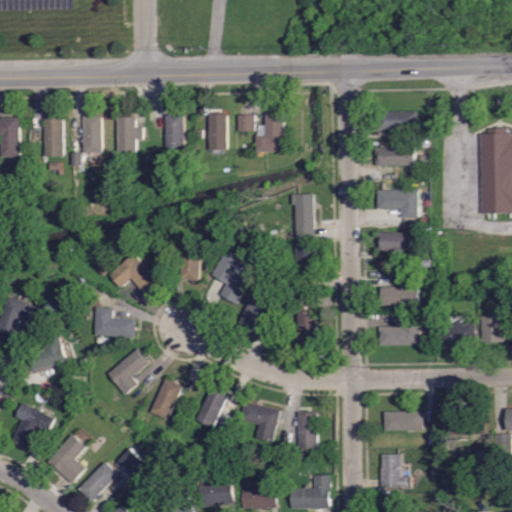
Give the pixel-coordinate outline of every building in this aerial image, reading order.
[(287,152),(260,152),(259,135),(263,135),(263,126),(269,126),(269,112),(287,112),(287,152)] [(419,112),(419,130),(381,130),(381,112),(419,112)] [(230,150),(212,151),(211,114),(230,114),(230,150)] [(187,154),(169,154),(168,115),(186,115),(187,154)] [(259,131),(242,131),(242,115),(259,115),(259,131)] [(106,153),(88,153),(88,117),(106,116),(106,153)] [(22,157),(4,158),(3,137),(0,137),(0,121),(3,121),(3,118),(21,117),(22,157)] [(141,129),(147,129),(148,142),(141,142),(141,156),(123,157),(122,118),(140,118),(141,129)] [(66,156),(48,157),(47,120),(65,119),(66,156)] [(206,138),(198,138),(198,129),(206,129),(206,138)] [(509,134),(511,134),(511,213),(483,213),(482,134),(490,134),(490,129),(509,129),(509,134)] [(417,166),(380,166),(380,148),(417,148),(417,166)] [(63,171),(52,171),(52,163),(63,163),(63,171)] [(420,218),(404,218),(404,210),(381,210),(381,192),(420,192),(420,218)] [(318,232),(300,233),(300,204),(296,204),(296,194),(318,194),(318,232)] [(432,226),(423,226),(423,218),(432,218),(432,226)] [(267,234),(255,236),(254,224),(266,223),(267,234)] [(245,230),(243,234),(237,231),(239,226),(245,230)] [(417,234),(417,252),(381,252),(381,233),(417,234)] [(206,244),(203,281),(185,280),(188,243),(206,244)] [(319,281),(300,282),(300,244),(318,244),(319,281)] [(239,254),(237,257),(250,265),(252,261),(262,267),(240,303),(225,293),(231,283),(217,274),(232,250),(239,254)] [(165,285),(151,297),(136,280),(126,289),(115,276),(139,255),(165,285)] [(108,270),(103,275),(98,270),(103,265),(108,270)] [(90,282),(85,291),(79,287),(84,278),(90,282)] [(96,291),(91,296),(86,290),(90,285),(96,291)] [(420,287),(420,305),(383,305),(383,287),(420,287)] [(284,292),(279,298),(275,295),(279,289),(284,292)] [(282,305),(275,318),(267,314),(257,336),(240,327),(257,292),(282,305)] [(38,307),(32,322),(24,319),(15,341),(0,334),(0,328),(12,297),(38,307)] [(304,310),(302,310),(293,310),(293,297),(304,297),(304,310)] [(55,314),(50,328),(34,322),(39,308),(55,314)] [(116,310),(116,319),(138,320),(137,339),(98,336),(99,309),(116,310)] [(320,310),(320,344),(302,344),(302,310),(304,310),(320,310)] [(506,320),(511,320),(511,337),(507,337),(507,342),(485,343),(484,318),(506,317),(506,320)] [(464,323),(477,323),(477,347),(441,348),(441,323),(453,323),(453,318),(464,318),(464,323)] [(421,319),(421,346),(382,345),(382,328),(405,328),(405,319),(421,319)] [(69,362),(34,371),(29,354),(46,349),(44,340),(62,335),(69,362)] [(152,363),(134,379),(139,385),(127,394),(110,374),(140,349),(152,363)] [(184,388),(169,420),(153,412),(168,380),(184,388)] [(231,395),(215,428),(199,420),(215,387),(231,395)] [(58,418),(51,432),(43,428),(32,449),(23,445),(16,441),(27,420),(19,416),(26,402),(58,418)] [(283,411),(275,443),(259,438),(262,426),(244,421),(248,403),(283,411)] [(486,412),(486,435),(450,435),(450,412),(486,412)] [(320,448),(302,449),(301,413),(319,413),(320,448)] [(425,413),(425,431),(388,431),(388,413),(425,413)] [(236,420),(229,433),(220,429),(228,415),(236,420)] [(89,448),(79,460),(89,469),(76,484),(52,462),(76,435),(89,448)] [(163,438),(160,443),(155,440),(159,435),(163,438)] [(511,455),(497,456),(497,435),(511,435),(511,455)] [(149,464),(137,477),(120,460),(133,448),(149,464)] [(291,461),(284,461),(283,450),(291,450),(291,461)] [(494,450),(494,462),(479,462),(479,450),(494,450)] [(404,477),(412,477),(413,488),(383,488),(383,469),(384,469),(384,456),(404,456),(404,477)] [(120,476),(93,502),(81,489),(107,463),(120,476)] [(332,477),(332,509),(294,509),(294,489),(318,489),(318,476),(332,477)] [(281,509),(259,510),(259,509),(246,509),(245,491),(269,490),(269,481),(280,481),(281,509)] [(234,482),(237,504),(205,509),(201,487),(234,482)] [(196,511),(161,511),(159,505),(189,494),(196,511)] [(404,500),(404,511),(385,511),(385,500),(404,500)]
